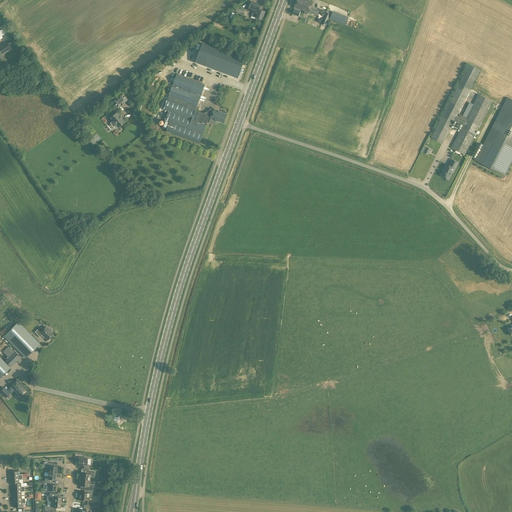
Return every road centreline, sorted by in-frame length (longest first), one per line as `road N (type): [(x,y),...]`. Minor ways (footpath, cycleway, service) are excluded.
road 1 (primary): [(133,511),(160,355),(238,122)]
road 2 (unclassified): [(238,122),(424,188),(499,263),(511,266)]
road 3 (primary): [(238,122),(284,0)]
